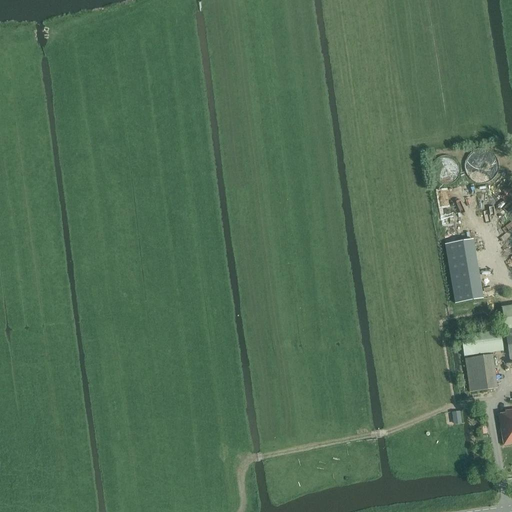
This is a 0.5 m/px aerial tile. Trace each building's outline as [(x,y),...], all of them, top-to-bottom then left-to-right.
[(473,180),(498,175),(493,150),(478,153),(479,157),(469,159),(473,180)] [(473,240),(445,245),(456,304),(483,299),(473,240)] [(463,357),(503,351),(500,331),(461,336),(463,357)] [(492,355),(468,359),(471,383),(495,379),(492,355)] [(416,410),(423,409),(422,399),(415,400),(416,410)] [(498,414),(500,428),(501,432),(503,446),(511,444),(511,409),(504,410),(505,413),(498,414)]
